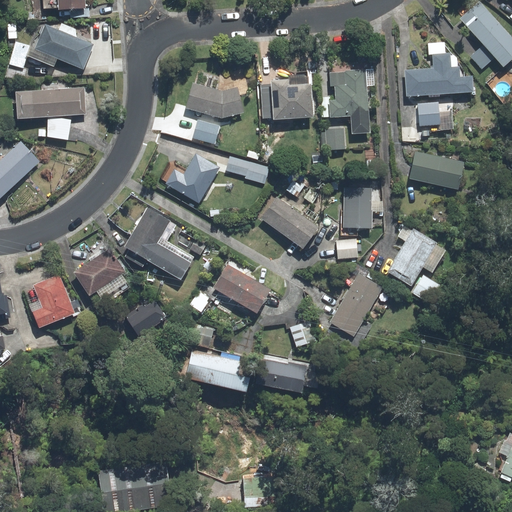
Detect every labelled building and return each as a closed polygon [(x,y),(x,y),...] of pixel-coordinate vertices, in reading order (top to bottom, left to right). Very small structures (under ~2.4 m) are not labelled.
[(82,0),(40,0),(41,11),(54,11),(54,15),(83,14),(82,0)] [(511,60),(511,43),(477,3),(456,21),(480,49),(469,58),(480,71),(491,62),(499,71),(511,60)] [(17,24),(6,25),(6,41),(17,41),(17,24)] [(81,73),(92,46),(76,40),(79,33),(59,25),(56,32),(42,26),(32,49),(15,42),(6,66),(23,73),(28,61),(51,70),(54,63),(81,73)] [(402,73),(403,100),(470,99),(470,80),(458,81),(458,71),(448,71),(448,56),(442,57),(442,44),(430,45),(430,72),(402,73)] [(348,137),(367,136),(365,89),(372,88),(371,71),(364,71),(364,64),(336,66),(336,75),(328,75),(328,90),(333,90),(334,104),(323,104),(324,121),(348,120),(348,137)] [(310,122),(308,75),(285,76),(285,83),(267,84),(269,123),(310,122)] [(191,84),(183,109),(218,121),(240,117),(236,90),(217,93),(191,84)] [(85,89),(11,94),(13,122),(87,116),(85,89)] [(69,122),(46,120),(46,131),(38,131),(37,138),(45,139),(45,142),(67,143),(69,122)] [(220,128),(195,121),(189,141),(214,148),(220,128)] [(343,152),(343,131),(319,131),(319,147),(325,147),(325,152),(343,152)] [(0,161),(0,199),(37,166),(19,145),(0,161)] [(218,171),(182,152),(162,187),(198,206),(218,171)] [(461,164),(412,154),(407,183),(455,193),(461,164)] [(267,169),(229,156),(226,166),(222,165),(220,172),(261,186),(267,169)] [(379,189),(342,187),(339,232),(369,234),(369,227),(375,227),(376,215),(381,215),(381,205),(378,204),(379,189)] [(316,229),(275,199),(257,222),(299,253),(316,229)] [(173,226),(146,209),(120,251),(176,286),(192,260),(163,242),(173,226)] [(445,252),(402,226),(394,240),(404,246),(385,278),(408,292),(421,270),(431,276),(445,252)] [(207,247),(194,239),(186,251),(199,259),(207,247)] [(356,241),(334,241),(334,261),(356,260),(356,241)] [(132,288),(108,252),(70,276),(85,300),(94,294),(102,307),(132,288)] [(270,293),(225,264),(209,289),(254,318),(270,293)] [(379,292),(356,276),(325,325),(350,342),(344,351),(351,356),(370,327),(361,321),(379,292)] [(72,317),(58,277),(20,291),(29,316),(35,331),(72,317)] [(0,318),(10,317),(5,295),(1,296),(0,290),(0,318)] [(135,341),(165,320),(153,303),(144,309),(141,305),(120,320),(135,341)] [(307,321),(286,328),(294,352),(315,345),(307,321)] [(214,331),(194,326),(188,346),(209,352),(214,331)] [(245,367),(189,351),(181,380),(237,396),(245,367)] [(286,367),(287,360),(277,358),(276,365),(257,362),(253,390),(299,397),(304,369),(286,367)] [(511,437),(506,435),(497,455),(505,458),(496,478),(507,483),(509,478),(511,479),(511,437)] [(103,511),(134,511),(168,507),(162,462),(98,471),(103,511)] [(275,478),(240,480),(242,510),(277,508),(275,478)]
